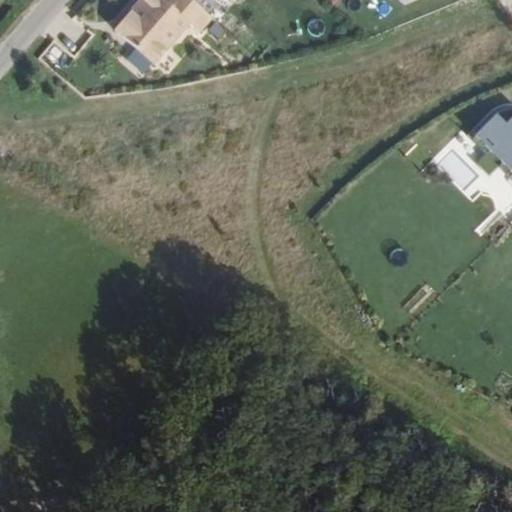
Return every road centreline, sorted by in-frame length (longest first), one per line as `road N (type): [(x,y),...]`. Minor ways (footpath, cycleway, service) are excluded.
road 1 (track): [(0,109),(91,111),(225,97),(511,30)]
road 2 (track): [(274,88),(252,170),(267,282),(286,317),(511,471)]
